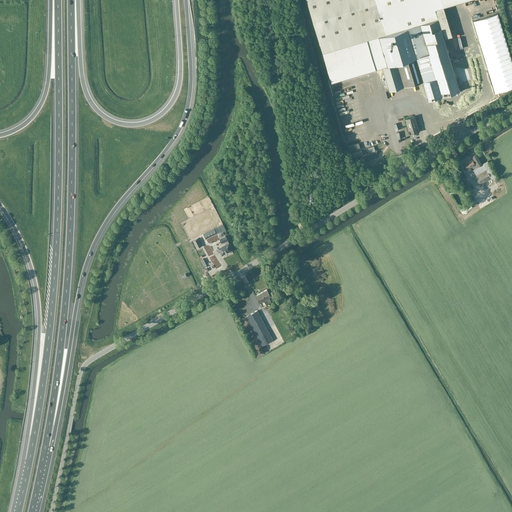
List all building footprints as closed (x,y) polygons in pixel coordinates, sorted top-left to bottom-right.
[(306,0),(329,83),(382,68),(389,92),(422,82),(428,101),(460,91),(444,39),(452,36),(443,7),(467,0),(306,0)] [(415,116),(405,119),(410,135),(419,132),(415,116)] [(370,140),(360,143),(362,150),(372,148),(370,140)] [(373,150),(362,154),(364,160),(375,156),(373,150)] [(477,153),(473,156),(471,157),(472,159),(464,163),(467,169),(472,167),(473,169),(483,163),(477,153)] [(475,176),(475,177),(480,185),(491,178),(487,170),(475,176)] [(463,214),(472,207),(470,205),(468,202),(459,209),(462,213),(463,214)] [(215,231),(204,236),(206,239),(217,234),(215,231)] [(228,240),(226,235),(219,239),(222,243),(223,242),(225,245),(217,249),(219,253),(220,252),(222,256),(232,250),(228,243),(229,242),(228,240)] [(197,248),(202,246),(198,238),(193,241),(197,248)] [(267,289),(256,296),(260,303),(264,300),(265,302),(267,305),(269,304),(268,304),(272,302),(269,297),(271,296),(271,298),(273,297),(272,294),(272,293),(274,292),(272,289),(268,291),(267,289)] [(262,346),(273,340),(257,311),(246,317),(262,346)]
